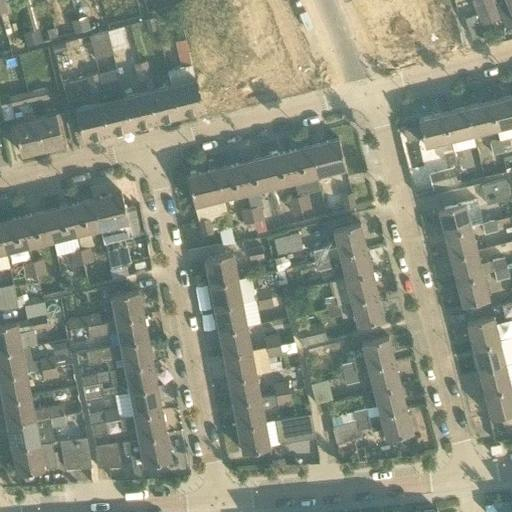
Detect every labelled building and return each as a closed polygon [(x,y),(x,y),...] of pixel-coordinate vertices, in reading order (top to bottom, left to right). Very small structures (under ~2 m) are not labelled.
[(20,0),(30,32),(33,43),(42,41),(40,29),(39,30),(30,0),(20,0)] [(262,0),(232,0),(227,2),(235,23),(267,10),(262,0)] [(362,0),(367,11),(395,0),(362,0)] [(395,0),(367,11),(376,35),(416,19),(408,0),(395,0)] [(435,0),(439,11),(450,6),(447,0),(435,0)] [(477,12),(496,4),(494,0),(472,0),(477,12)] [(511,0),(506,0),(496,4),(501,16),(501,18),(505,27),(511,24),(511,0)] [(167,1),(156,4),(159,15),(170,12),(167,1)] [(496,4),(477,12),(482,23),(501,16),(496,4)] [(450,6),(439,11),(443,21),(452,18),(454,17),(450,6)] [(267,10),(235,23),(243,43),(275,31),(267,10)] [(484,34),(475,15),(465,19),(473,38),(484,34)] [(82,31),(91,29),(88,16),(78,19),(82,31)] [(75,33),(82,31),(78,19),(71,21),(75,33)] [(416,19),(376,35),(385,57),(425,42),(416,19)] [(204,25),(192,28),(195,38),(207,35),(204,25)] [(91,35),(89,36),(91,44),(95,58),(113,54),(112,49),(107,31),(91,35)] [(275,31),(243,43),(251,64),(282,51),(275,31)] [(27,45),(33,43),(30,32),(24,33),(27,45)] [(207,35),(195,38),(197,49),(209,46),(207,35)] [(179,115),(203,109),(189,51),(186,38),(175,41),(181,69),(169,72),(172,85),(179,115)] [(282,51),(251,64),(258,84),(290,72),(282,51)] [(145,79),(153,77),(149,61),(141,63),(145,79)] [(138,81),(145,79),(141,63),(134,64),(137,77),(138,81)] [(215,68),(203,70),(205,81),(217,79),(215,68)] [(124,97),(121,85),(104,89),(100,72),(93,74),(97,91),(100,103),(107,133),(131,127),(124,97)] [(90,93),(97,91),(93,74),(86,76),(90,93)] [(217,79),(205,81),(208,92),(220,89),(217,79)] [(172,85),(155,89),(148,91),(155,121),(179,115),(172,85)] [(32,102),(49,98),(47,88),(28,92),(31,103),(32,108),(34,108),(32,102)] [(155,121),(148,91),(124,97),(131,127),(155,121)] [(24,110),(32,108),(28,92),(9,97),(12,107),(23,105),(24,110)] [(497,128),(511,124),(511,95),(490,101),(497,128)] [(473,134),(497,128),(490,101),(466,107),(473,134)] [(107,133),(100,103),(93,104),(76,108),(83,139),(107,133)] [(450,140),(473,134),(466,107),(443,113),(450,140)] [(35,119),(43,149),(64,144),(56,113),(55,108),(45,111),(46,116),(35,119)] [(425,146),(450,140),(443,113),(419,119),(425,146)] [(35,119),(27,121),(24,121),(23,116),(13,119),(15,124),(14,124),(21,154),(43,149),(35,119)] [(499,139),(503,152),(511,149),(511,147),(509,137),(499,139)] [(339,139),(314,145),(321,174),(331,171),(346,168),(339,139)] [(493,154),(503,152),(499,139),(490,142),(493,154)] [(317,175),(321,174),(314,145),(289,151),(296,180),(317,175)] [(270,186),(296,180),(289,151),(263,157),(270,186)] [(447,166),(455,163),(452,151),(443,153),(447,166)] [(258,189),(270,186),(263,157),(238,163),(245,192),(246,192),(250,207),(249,207),(252,221),(263,219),(260,205),(262,205),(258,189)] [(224,198),(245,192),(238,163),(213,170),(220,199),(224,198)] [(434,188),(458,182),(454,168),(430,174),(434,188)] [(195,205),(220,199),(213,170),(188,176),(195,205)] [(333,172),(321,175),(326,196),(337,194),(333,172)] [(505,200),(511,198),(506,179),(482,185),(486,204),(505,200)] [(133,237),(129,221),(122,192),(97,198),(104,227),(108,243),(133,237)] [(342,197),(345,209),(356,206),(352,192),(342,195),(342,197)] [(296,197),(301,210),(311,207),(307,194),(296,197)] [(291,213),(301,210),(296,197),(287,199),(291,213)] [(79,233),(104,227),(97,198),(72,204),(79,233)] [(472,227),(466,203),(438,210),(445,234),(472,227)] [(54,239),(79,233),(72,204),(47,210),(54,239)] [(243,224),(252,221),(249,207),(239,210),(243,224)] [(30,245),(54,239),(47,210),(22,216),(30,245)] [(0,226),(6,251),(30,245),(22,216),(0,221),(0,226)] [(209,218),(199,220),(202,234),(213,231),(209,218)] [(495,221),(482,224),(484,233),(497,230),(495,221)] [(361,223),(334,230),(340,254),(367,247),(361,223)] [(0,269),(10,267),(6,251),(0,226),(0,269)] [(450,257),(478,250),(472,227),(445,234),(450,257)] [(303,247),(299,232),(274,239),(278,254),(303,247)] [(111,264),(130,261),(128,245),(109,248),(111,264)] [(84,264),(94,260),(90,246),(80,249),(84,264)] [(264,259),(262,247),(248,249),(250,261),(264,259)] [(329,257),(326,247),(314,250),(316,260),(329,257)] [(340,255),(346,278),(373,271),(367,247),(340,254),(340,255)] [(75,266),(84,264),(80,249),(71,252),(75,266)] [(456,281),(483,274),(478,250),(450,257),(456,281)] [(211,282),(237,277),(233,252),(206,258),(211,282)] [(329,257),(316,260),(319,271),(332,268),(329,257)] [(507,267),(505,257),(492,261),(494,270),(507,267)] [(38,274),(47,272),(43,258),(34,261),(38,274)] [(28,277),(38,274),(34,261),(24,264),(28,277)] [(507,267),(494,270),(497,280),(510,277),(507,267)] [(373,271),(346,278),(352,302),(379,295),(373,271)] [(483,274),(456,281),(462,305),(490,298),(483,274)] [(215,306),(242,301),(237,277),(211,282),(215,306)] [(0,310),(19,307),(15,285),(0,288),(0,310)] [(258,298),(272,295),(270,286),(256,289),(258,298)] [(117,320),(144,315),(139,290),(112,295),(117,320)] [(339,305),(337,294),(332,296),(326,297),(328,308),(339,305)] [(272,295),(258,298),(260,309),(274,306),(272,295)] [(379,295),(352,302),(358,325),(385,318),(379,295)] [(27,317),(47,313),(45,301),(24,306),(27,317)] [(220,331),(247,326),(242,301),(215,306),(220,331)] [(331,318),(342,315),(339,305),(328,308),(331,318)] [(86,326),(100,323),(98,312),(83,316),(86,326)] [(121,343),(148,338),(144,315),(117,320),(100,323),(86,326),(88,336),(119,331),(121,343)] [(0,351),(30,346),(30,345),(36,344),(34,329),(48,327),(46,316),(0,324),(0,351)] [(473,347),(500,340),(494,316),(467,323),(473,347)] [(298,329),(302,345),(326,339),(322,323),(298,329)] [(225,355),(251,350),(247,326),(220,331),(225,355)] [(265,347),(279,344),(278,334),(263,337),(265,347)] [(368,367),(395,360),(389,336),(362,343),(365,354),(352,357),(353,361),(342,364),(344,373),(356,370),(368,367)] [(108,370),(153,362),(148,338),(121,343),(85,350),(87,363),(106,360),(108,370)] [(70,354),(67,340),(53,342),(56,357),(70,354)] [(479,370),(506,364),(500,340),(473,347),(479,370)] [(280,344),(265,347),(267,357),(282,354),(280,345),(280,344)] [(0,351),(0,376),(26,372),(42,369),(56,366),(54,356),(40,359),(33,361),(30,346),(0,351)] [(229,379),(256,374),(251,350),(225,355),(229,379)] [(395,360),(368,367),(371,377),(374,391),(401,384),(395,360)] [(131,391),(157,386),(153,362),(108,370),(95,372),(95,373),(80,376),(82,385),(110,379),(111,384),(129,381),(131,391)] [(485,394),(511,387),(506,364),(479,370),(485,394)] [(57,376),(56,366),(42,369),(44,378),(57,376)] [(356,370),(344,373),(347,384),(357,381),(359,381),(356,370)] [(0,376),(0,379),(4,400),(31,395),(26,372),(0,376)] [(234,404),(261,399),(256,374),(229,379),(234,404)] [(327,379),(312,384),(317,403),(332,399),(327,379)] [(274,396),(289,393),(287,381),(272,384),(274,396)] [(114,394),(124,392),(122,384),(103,388),(101,388),(102,395),(103,396),(114,394)] [(401,384),(374,391),(379,414),(407,407),(401,384)] [(102,395),(101,388),(101,386),(83,389),(85,399),(102,395)] [(136,415),(162,410),(157,386),(131,391),(124,392),(114,394),(117,407),(119,418),(136,415)] [(511,387),(485,394),(491,418),(511,412),(511,386),(511,387)] [(289,393),(274,396),(276,406),(291,404),(289,393)] [(63,404),(33,409),(31,395),(4,400),(8,424),(35,419),(51,416),(65,413),(63,404)] [(239,428),(265,423),(263,409),(276,406),(274,396),(261,399),(234,404),(239,428)] [(106,421),(119,418),(117,407),(102,411),(104,421),(106,421)] [(356,420),(333,426),(337,442),(361,436),(360,430),(371,427),(372,431),(383,428),(386,438),(413,432),(407,407),(379,414),(368,417),(356,420)] [(366,408),(353,411),(356,420),(368,417),(366,408)] [(136,415),(119,418),(122,430),(137,427),(140,438),(166,434),(162,410),(136,415)] [(102,411),(89,413),(91,424),(104,421),(102,411)] [(65,413),(51,416),(53,426),(66,423),(65,413)] [(276,419),(280,443),(316,436),(311,413),(276,419)] [(13,447),(39,443),(35,419),(8,424),(13,447)] [(109,433),(106,421),(104,421),(91,424),(94,436),(109,433)] [(265,423),(239,428),(243,452),(270,447),(265,423)] [(145,464),(171,459),(166,434),(140,438),(122,441),(124,454),(130,453),(134,476),(147,474),(145,464)] [(61,441),(66,468),(91,467),(91,457),(87,437),(61,441)] [(56,467),(52,447),(51,441),(40,443),(39,443),(13,447),(18,474),(56,467)] [(98,467),(120,466),(117,441),(96,445),(98,467)]
